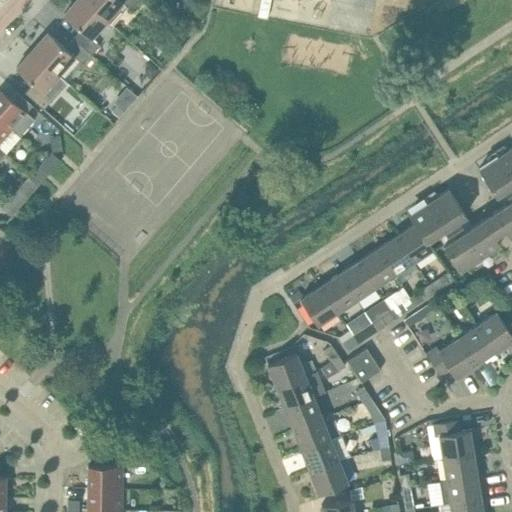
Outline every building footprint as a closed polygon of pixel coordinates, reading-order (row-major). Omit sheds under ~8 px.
[(106,20),(83,0),(76,0),(64,14),(81,29),(72,38),(91,55),(99,46),(90,38),(106,20)] [(83,0),(106,20),(110,23),(120,11),(117,8),(122,2),(131,11),(140,0),(83,0)] [(48,32),(32,50),(58,74),(74,56),(83,64),(91,55),(72,38),(65,47),(48,32)] [(58,74),(32,50),(16,68),(33,83),(25,92),(43,109),(51,99),(42,91),(58,74)] [(16,103),(1,89),(0,90),(0,118),(12,129),(19,136),(34,119),(26,112),(16,103)] [(117,105),(112,110),(119,117),(124,111),(117,105)] [(0,142),(12,129),(0,118),(0,142)] [(511,183),(511,146),(478,168),(495,194),(511,183)] [(51,152),(45,159),(54,167),(60,160),(51,152)] [(39,183),(54,167),(45,159),(31,175),(39,183)] [(25,199),(39,183),(31,175),(17,191),(25,199)] [(466,214),(448,188),(409,214),(414,223),(415,222),(427,240),(427,239),(466,214)] [(11,215),(25,199),(17,191),(3,207),(11,215)] [(511,199),(503,205),(493,212),(510,238),(511,235),(511,199)] [(483,218),(473,225),(443,245),(460,270),(500,244),(483,218)] [(415,222),(414,223),(396,235),(413,261),(433,248),(427,239),(427,240),(415,222)] [(413,261),(396,235),(377,247),(394,273),(413,261)] [(12,238),(2,250),(10,257),(21,246),(12,238)] [(394,273),(377,247),(358,260),(375,286),(394,273)] [(375,286),(358,260),(339,272),(356,298),(375,286)] [(356,298),(339,272),(320,285),(337,311),(356,298)] [(440,278),(429,285),(434,292),(444,285),(440,278)] [(337,311),(320,285),(300,298),(317,324),(334,313),(337,311)] [(415,305),(434,292),(429,285),(410,297),(415,305)] [(446,302),(457,295),(452,287),(441,294),(446,302)] [(396,317),(415,305),(410,297),(391,310),(396,317)] [(437,307),(433,300),(405,319),(409,325),(437,307)] [(377,330),(396,317),(391,310),(380,317),(372,322),(377,330)] [(496,354),(511,342),(511,313),(511,312),(501,319),(496,311),(476,324),(496,354)] [(358,343),(377,330),(372,322),(363,328),(353,335),(358,343)] [(477,366),(496,354),(476,324),(457,337),(477,366)] [(358,343),(353,335),(342,342),(347,349),(358,343)] [(457,379),(477,366),(457,337),(438,350),(436,346),(425,353),(440,375),(450,368),(457,379)] [(323,349),(330,360),(338,355),(331,344),(323,349)] [(361,382),(381,369),(366,347),(346,360),(361,382)] [(267,364),(276,387),(305,375),(303,371),(296,353),(267,364)] [(345,365),(338,355),(330,360),(337,370),(345,365)] [(330,360),(320,367),(327,377),(337,370),(330,360)] [(316,371),(305,375),(276,387),(284,408),(313,396),(325,392),(316,371)] [(355,391),(362,401),(370,396),(363,386),(355,391)] [(322,417),(313,396),(284,408),(293,429),(322,417)] [(377,407),(370,396),(362,401),(369,412),(377,407)] [(330,439),(322,417),(293,429),(301,450),(330,439)] [(432,423),(434,436),(438,435),(442,458),(477,452),(473,428),(460,430),(458,419),(432,423)] [(115,430),(109,437),(117,445),(124,438),(115,430)] [(388,447),(386,434),(378,436),(380,449),(388,447)] [(338,460),(330,439),(301,450),(310,471),(338,460)] [(391,459),(388,447),(380,449),(382,461),(391,459)] [(480,474),(477,452),(442,458),(446,480),(480,474)] [(347,482),(338,460),(310,471),(318,493),(337,486),(347,482)] [(122,465),(107,465),(87,465),(87,487),(122,488),(122,465)] [(399,475),(401,487),(410,486),(408,473),(399,475)] [(484,497),(480,474),(446,480),(449,502),(484,497)] [(414,508),(410,486),(401,487),(405,510),(414,508)] [(121,509),(122,488),(87,487),(87,509),(121,509)] [(486,511),(484,497),(449,502),(450,511),(486,511)] [(67,499),(67,508),(78,509),(79,499),(67,499)] [(353,511),(352,499),(340,501),(321,504),(321,511),(353,511)] [(381,511),(399,511),(398,503),(381,506),(381,511)]
